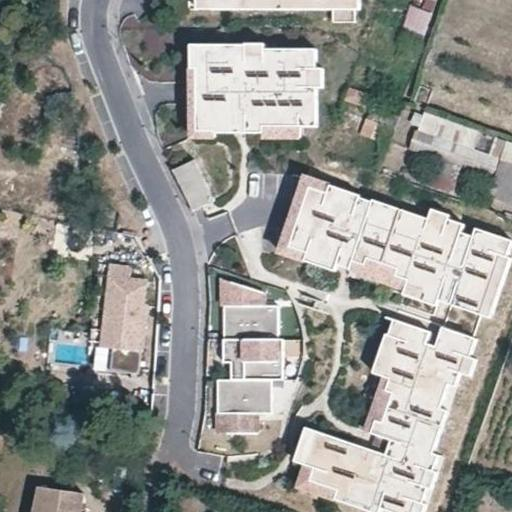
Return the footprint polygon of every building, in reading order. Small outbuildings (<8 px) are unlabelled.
[(191,0),(192,11),(214,11),(214,0),(191,0)] [(214,0),(214,11),(251,11),(250,0),(268,0),(269,5),(285,5),(285,0),(304,0),(304,5),(321,5),(321,11),(335,10),(357,10),(362,10),(361,0),(214,0)] [(250,0),(251,11),(321,11),(321,5),(304,5),(304,0),(285,0),(285,5),(269,5),(268,0),(250,0)] [(403,35),(423,43),(433,14),(413,5),(403,35)] [(357,10),(335,10),(335,23),(357,23),(357,10)] [(418,45),(401,39),(396,54),(413,59),(418,45)] [(250,47),(195,46),(195,69),(207,70),(207,89),(202,89),(201,132),(219,132),(266,133),(266,126),(304,127),(319,127),(319,89),(313,88),(313,69),(318,69),(319,52),(267,51),(267,58),(250,58),(250,47)] [(268,48),(250,47),(250,58),(267,58),(267,51),(268,48)] [(207,89),(207,70),(195,69),(194,69),(194,94),(193,139),(219,140),(219,132),(201,132),(202,89),(207,89)] [(318,69),(313,69),(313,88),(319,89),(325,89),(326,69),(318,69)] [(352,87),(347,100),(365,106),(370,93),(352,87)] [(397,114),(374,106),(370,119),(387,125),(386,128),(392,130),(397,114)] [(466,168),(494,177),(500,160),(501,158),(474,149),(479,130),(427,112),(421,130),(417,129),(411,149),(439,158),(466,168)] [(370,119),(366,117),(361,133),(381,141),(386,128),(387,125),(370,119)] [(304,127),(266,126),(266,133),(266,140),(303,141),(304,127)] [(500,160),(511,164),(511,141),(507,140),(501,158),(500,160)] [(466,168),(439,158),(429,189),(456,198),(466,168)] [(511,164),(500,160),(494,177),(487,198),(511,206),(511,164)] [(198,161),(175,172),(195,213),(218,202),(198,161)] [(309,262),(312,254),(294,248),(314,191),(331,197),(335,187),(307,177),(294,216),(281,254),(308,264),(309,262)] [(433,221),(335,187),(331,197),(314,191),(294,248),(312,254),(309,262),(338,272),(341,265),(354,269),(356,262),(368,266),(371,257),(404,269),(401,277),(410,280),(409,285),(427,291),(423,301),(439,307),(443,298),(486,313),(505,257),(511,259),(511,255),(511,241),(479,230),(477,237),(465,233),(467,226),(451,221),(449,227),(433,221)] [(40,202),(38,217),(58,221),(60,206),(40,202)] [(433,221),(449,227),(451,221),(453,217),(436,212),(433,221)] [(92,250),(95,233),(73,229),(70,248),(85,251),(85,249),(92,250)] [(152,259),(140,239),(130,244),(134,250),(145,273),(156,268),(155,265),(152,259)] [(98,344),(95,367),(140,372),(148,304),(145,303),(147,281),(137,279),(127,278),(128,267),(120,266),(121,259),(125,259),(126,248),(115,246),(106,328),(104,344),(98,344)] [(36,248),(23,248),(24,261),(37,261),(36,248)] [(401,277),(404,269),(371,257),(368,266),(356,262),(354,269),(408,288),(409,285),(410,280),(401,277)] [(511,259),(505,257),(486,313),(495,316),(511,268),(511,259)] [(224,280),(224,307),(228,307),(266,307),(267,294),(224,280)] [(281,308),(266,307),(228,307),(227,339),(245,339),(281,339),(281,308)] [(388,438),(383,454),(322,432),(310,464),(333,472),(328,485),(344,490),(340,500),(374,511),(382,511),(384,507),(396,511),(415,511),(419,502),(424,504),(430,488),(425,486),(431,470),(435,472),(441,456),(436,454),(450,413),(443,410),(457,372),(463,374),(470,356),(474,358),(480,341),(446,328),(438,352),(430,349),(435,334),(399,321),(393,337),(402,341),(389,377),(395,380),(391,391),(399,394),(389,424),(380,421),(376,433),(388,438)] [(99,327),(98,344),(104,344),(106,328),(99,327)] [(245,339),(244,362),(236,362),(236,379),(275,379),(286,379),(286,339),(281,339),(245,339)] [(474,358),(470,356),(463,374),(474,378),(481,360),(474,358)] [(236,379),(222,379),(221,411),(260,412),(274,412),(275,379),(236,379)] [(260,412),(221,411),(221,433),(260,434),(260,412)] [(328,485),(333,472),(310,464),(301,488),(340,502),(340,500),(344,490),(328,485)] [(431,470),(425,486),(430,488),(435,490),(440,474),(435,472),(431,470)] [(79,511),(83,496),(37,487),(32,511),(79,511)] [(419,502),(415,511),(427,511),(430,506),(424,504),(419,502)]
